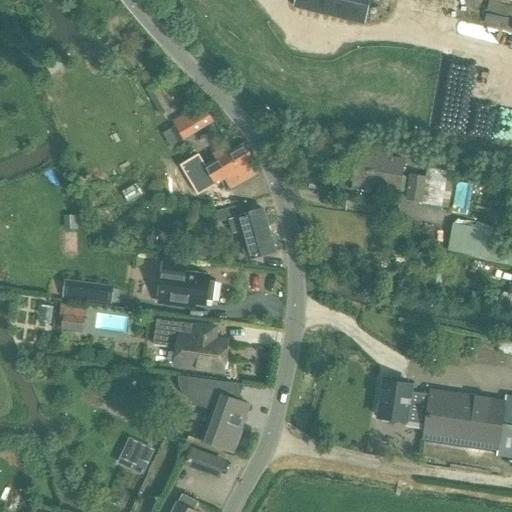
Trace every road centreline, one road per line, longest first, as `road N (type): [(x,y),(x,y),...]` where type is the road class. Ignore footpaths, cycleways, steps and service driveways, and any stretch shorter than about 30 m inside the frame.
road 1 (tertiary): [(231,511),(270,436),(291,347),(296,305),(287,213),(245,126),(130,0)]
road 2 (track): [(511,62),(279,16),(276,0)]
